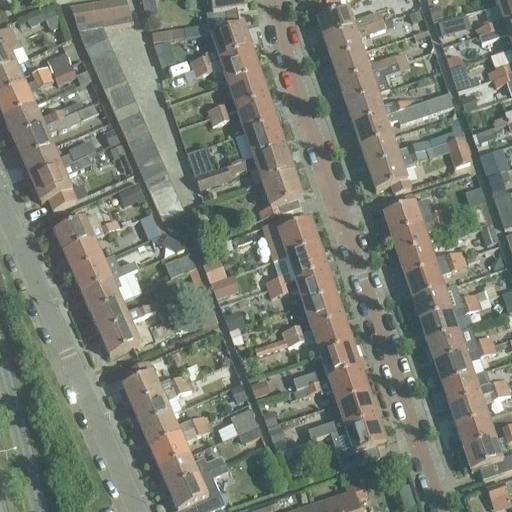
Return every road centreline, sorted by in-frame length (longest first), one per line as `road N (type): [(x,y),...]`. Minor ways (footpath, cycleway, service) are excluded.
road 1 (residential): [(442,511),(267,0)]
road 2 (residential): [(137,511),(0,202)]
road 3 (secondary): [(40,511),(0,360)]
